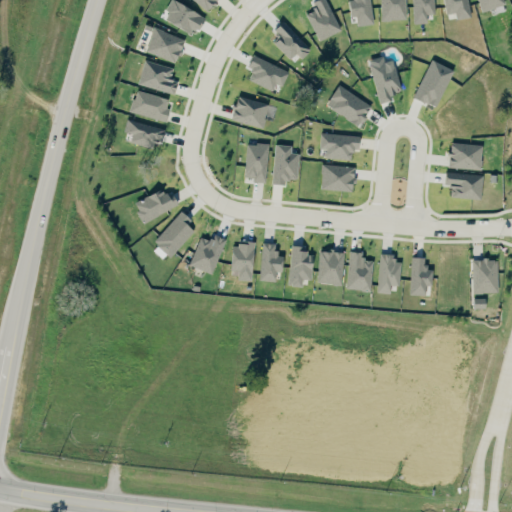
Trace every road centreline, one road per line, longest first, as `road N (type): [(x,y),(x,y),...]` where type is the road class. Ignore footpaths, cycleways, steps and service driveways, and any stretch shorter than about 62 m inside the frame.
road 1 (residential): [(511,227),(241,210),(201,187),(189,150),(192,129),(220,51),(259,0)]
road 2 (tertiary): [(14,336),(95,0)]
road 3 (residential): [(412,226),(418,146),(404,127),(385,142),(378,224)]
road 4 (primary): [(179,511),(0,489)]
